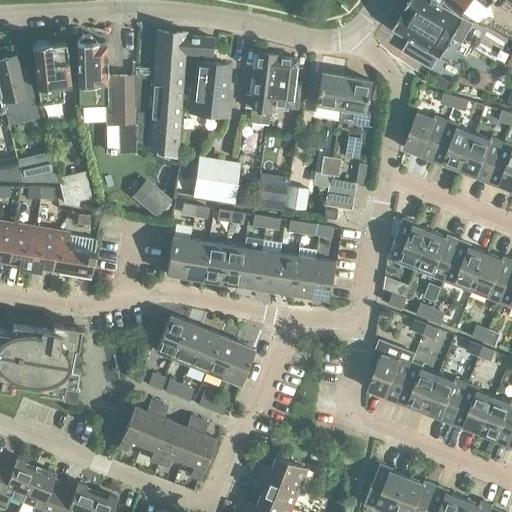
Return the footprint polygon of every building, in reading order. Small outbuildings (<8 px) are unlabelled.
[(409,5),(407,9),(452,38),(461,43),(473,23),(434,0),(409,0),(407,4),(409,5)] [(440,0),(443,2),(456,9),(477,21),(479,17),(483,16),(487,10),(489,6),(487,3),(483,0),(440,0)] [(411,38),(404,50),(432,67),(439,54),(442,56),(452,38),(407,9),(404,14),(402,13),(393,28),(411,38)] [(153,76),(134,74),(131,74),(136,125),(135,140),(148,140),(148,146),(175,156),(180,81),(182,51),(209,53),(210,37),(183,35),(183,31),(156,29),(153,76)] [(119,140),(135,140),(136,125),(130,74),(106,75),(104,41),(95,42),(95,40),(94,40),(90,34),(81,34),(77,41),(75,41),(77,83),(78,83),(78,105),(118,104),(119,140)] [(40,103),(51,102),(44,39),(37,40),(33,45),(32,45),(36,86),(38,86),(40,103)] [(44,39),(51,102),(62,101),(60,83),(69,82),(69,81),(66,42),(50,44),(50,42),(49,43),(44,39)] [(3,46),(0,46),(0,86),(2,93),(6,111),(7,115),(36,108),(27,70),(20,72),(15,48),(4,50),(3,46)] [(274,55),(257,53),(254,71),(252,71),(251,80),(253,80),(251,97),(245,96),(243,109),(249,110),(247,124),(265,127),(268,106),(269,106),(270,94),(272,81),(276,57),(274,57),(274,55)] [(276,57),(272,81),(270,94),(269,106),(276,107),(275,110),(285,111),(285,108),(295,109),(298,86),(293,85),(296,60),(276,57)] [(189,112),(226,116),(228,99),(222,98),(223,89),(225,89),(228,65),(199,61),(196,85),(192,84),(189,112)] [(339,108),(346,75),(320,71),(318,81),(315,104),(339,108)] [(346,75),(339,108),(363,112),(369,78),(346,75)] [(441,102),(452,106),(455,96),(444,93),(441,102)] [(467,100),(455,96),(452,106),(464,109),(467,100)] [(498,120),(510,123),(511,116),(511,113),(501,110),(498,120)] [(431,160),(447,120),(434,115),(433,117),(417,111),(403,147),(419,153),(418,155),(431,160)] [(459,169),(474,133),(458,127),(459,125),(447,120),(431,160),(443,165),(444,163),(459,169)] [(359,154),(365,131),(351,128),(345,151),(359,154)] [(474,133),(459,169),(475,175),(474,177),(486,182),(502,142),(490,137),(489,139),(474,133)] [(511,145),(502,142),(486,182),(499,187),(499,185),(511,189),(511,145)] [(16,163),(20,180),(57,182),(50,155),(16,163)] [(231,201),(237,161),(198,155),(192,194),(231,201)] [(336,175),(339,158),(322,155),(319,173),(336,175)] [(85,170),(58,177),(64,202),(79,205),(80,200),(92,197),(85,170)] [(350,209),(355,182),(328,178),(324,205),(350,209)] [(154,213),(166,198),(144,180),(132,194),(154,213)] [(255,204),(280,208),(284,184),(258,181),(255,204)] [(0,184),(0,195),(8,196),(9,185),(0,184)] [(287,184),(284,208),(304,211),(308,188),(287,184)] [(39,197),(39,186),(27,186),(26,197),(39,197)] [(39,186),(39,197),(52,197),(52,187),(39,186)] [(194,207),(194,205),(182,203),(181,213),(193,215),(194,207)] [(194,205),(194,207),(193,215),(204,217),(206,207),(194,205)] [(322,216),(333,218),(335,209),(324,207),(322,216)] [(228,220),(230,211),(218,209),(216,218),(228,220)] [(230,211),(228,220),(240,222),(242,213),(230,211)] [(74,212),(72,222),(88,225),(90,215),(74,212)] [(252,224),(263,226),(265,216),(253,214),(252,224)] [(275,228),(277,218),(265,216),(263,226),(275,228)] [(415,266),(429,231),(414,224),(415,222),(402,217),(386,257),(399,262),(400,260),(415,266)] [(0,259),(7,260),(13,222),(0,220),(0,259)] [(299,232),(301,222),(289,220),(287,230),(299,232)] [(28,266),(35,226),(13,222),(7,260),(18,262),(18,264),(28,266)] [(301,222),(299,232),(311,233),(313,224),(301,222)] [(329,236),(330,226),(318,225),(317,234),(329,236)] [(49,267),(56,229),(35,226),(28,266),(38,267),(38,265),(49,267)] [(56,229),(49,267),(58,269),(57,272),(89,278),(93,251),(96,238),(68,233),(68,231),(56,229)] [(429,231),(415,266),(431,273),(430,275),(442,280),(458,239),(446,234),(445,237),(429,231)] [(183,276),(189,238),(170,235),(164,273),(183,276)] [(244,236),(242,246),(236,284),(254,287),(260,249),(261,239),(244,236)] [(189,238),(183,276),(201,278),(207,241),(189,238)] [(458,239),(442,280),(454,285),(455,282),(471,288),(485,253),(469,247),(470,244),(458,239)] [(207,241),(201,278),(219,281),(225,243),(207,241)] [(225,243),(219,281),(236,284),(242,246),(225,243)] [(260,249),(254,287),(272,290),(278,252),(260,249)] [(278,252),(272,290),(289,293),(295,255),(278,252)] [(485,253),(471,288),(486,295),(485,297),(498,302),(511,265),(511,260),(501,257),(500,259),(485,253)] [(295,255),(289,293),(307,295),(313,257),(295,255)] [(313,257),(307,295),(326,298),(332,260),(313,257)] [(511,265),(498,302),(510,307),(511,304),(511,265)] [(427,294),(437,298),(443,283),(433,280),(427,294)] [(399,307),(403,297),(392,293),(388,302),(399,307)] [(427,318),(431,308),(420,304),(416,313),(427,318)] [(431,308),(427,318),(438,322),(442,313),(431,308)] [(171,356),(185,320),(168,313),(154,349),(171,356)] [(422,333),(425,323),(414,319),(411,328),(422,333)] [(185,320),(171,356),(188,363),(202,327),(185,320)] [(36,390),(73,396),(78,366),(71,365),(74,347),(76,347),(80,326),(51,321),(50,328),(11,322),(10,329),(0,327),(0,387),(9,389),(10,382),(37,386),(36,390)] [(425,323),(422,333),(433,337),(436,328),(425,323)] [(483,339),(486,330),(475,326),(472,335),(483,339)] [(202,327),(188,363),(204,369),(218,334),(202,327)] [(486,330),(483,339),(494,344),(498,335),(486,330)] [(218,334),(204,369),(221,376),(235,340),(218,334)] [(235,340),(221,376),(238,383),(253,347),(235,340)] [(375,367),(367,388),(383,394),(382,396),(394,401),(410,361),(413,354),(379,340),(375,350),(374,352),(380,354),(375,367)] [(477,355),(481,346),(470,341),(466,350),(477,355)] [(481,346),(477,355),(488,359),(492,350),(481,346)] [(423,410),(437,374),(422,368),(423,366),(410,361),(394,401),(407,406),(408,404),(423,410)] [(147,382),(158,387),(162,378),(151,373),(147,382)] [(437,374),(423,410),(439,416),(438,418),(450,423),(466,383),(453,378),(453,380),(437,374)] [(175,394),(178,387),(179,384),(168,380),(164,389),(175,394)] [(479,432),(493,396),(477,390),(478,388),(466,383),(450,423),(462,428),(463,426),(479,432)] [(179,384),(178,387),(175,394),(186,398),(190,389),(179,384)] [(211,402),(212,398),(201,393),(198,403),(209,407),(211,402)] [(493,396),(479,432),(494,438),(493,440),(506,445),(511,429),(511,401),(509,400),(508,403),(493,396)] [(212,398),(211,402),(209,407),(220,411),(223,402),(212,398)] [(132,404),(116,445),(126,449),(130,438),(151,446),(147,457),(166,465),(170,454),(192,463),(188,473),(197,477),(213,437),(202,432),(206,422),(188,415),(184,425),(162,416),(166,406),(148,399),(144,409),(132,404)] [(251,469),(296,486),(304,467),(273,455),(269,465),(254,460),(251,469)] [(21,500),(33,469),(22,464),(24,459),(16,456),(12,467),(0,462),(0,463),(0,501),(5,504),(8,495),(21,500)] [(378,463),(363,503),(376,508),(377,506),(392,511),(406,476),(391,470),(392,468),(378,463)] [(16,511),(50,511),(61,486),(50,482),(54,471),(46,468),(44,473),(33,469),(21,500),(16,511)] [(258,493),(289,505),(296,486),(251,469),(247,477),(262,483),(258,493)] [(424,511),(435,485),(423,480),(422,482),(406,476),(392,511),(424,511)] [(61,486),(50,511),(85,511),(94,493),(83,488),(85,484),(76,480),(72,491),(61,486)] [(456,511),(462,498),(446,492),(447,490),(435,485),(424,511),(456,511)] [(121,511),(122,510),(111,506),(115,496),(106,492),(104,497),(94,493),(85,511),(121,511)] [(236,506),(249,511),(286,511),(289,505),(258,493),(254,503),(239,497),(236,506)] [(488,511),(491,507),(478,502),(477,504),(462,498),(456,511),(488,511)]
